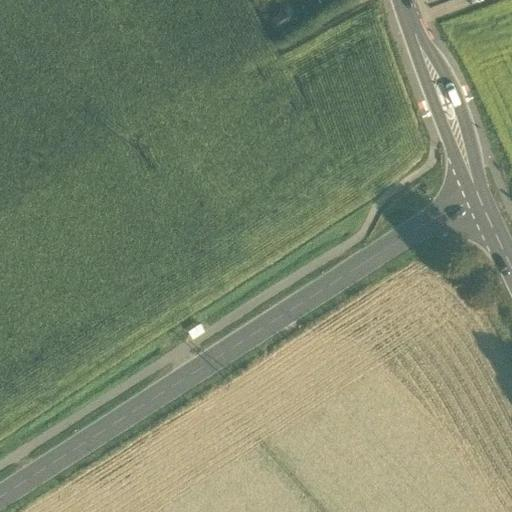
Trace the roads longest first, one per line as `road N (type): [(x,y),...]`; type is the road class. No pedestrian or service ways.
road 1 (tertiary): [(0,497),(474,190)]
road 2 (tertiary): [(403,0),(474,190)]
